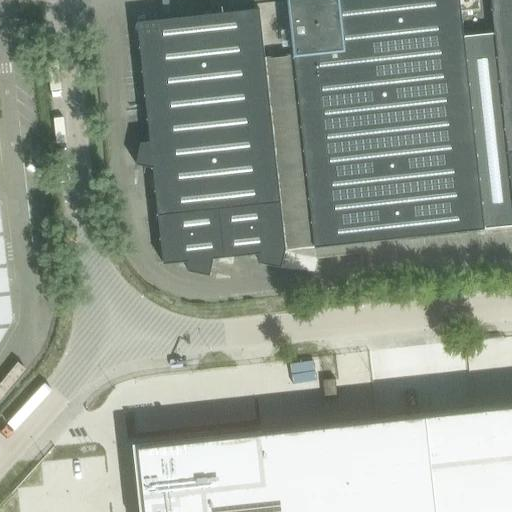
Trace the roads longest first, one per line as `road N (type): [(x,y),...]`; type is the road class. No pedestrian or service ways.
road 1 (unclassified): [(114,315),(150,333),(511,304)]
road 2 (unclassified): [(114,315),(86,262),(59,0)]
road 3 (unclassified): [(0,453),(94,355),(114,315)]
